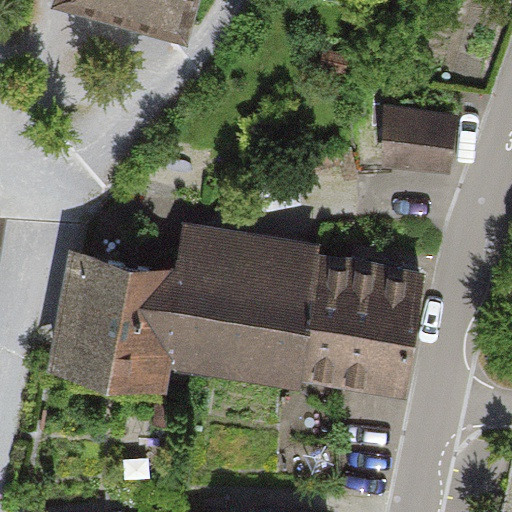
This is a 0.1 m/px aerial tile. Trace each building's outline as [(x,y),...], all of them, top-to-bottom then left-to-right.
[(64,0),(62,8),(188,41),(198,0),(64,0)] [(462,120),(402,111),(393,171),(453,180),(462,120)] [(0,287),(9,223),(0,221),(0,287)] [(310,383),(322,263),(324,246),(185,232),(181,270),(176,369),(310,383)] [(176,369),(181,270),(106,262),(83,378),(172,392),(176,369)] [(310,383),(415,394),(427,274),(322,263),(310,383)]
